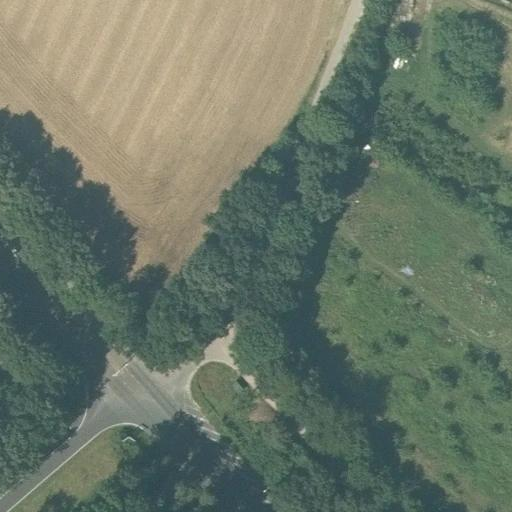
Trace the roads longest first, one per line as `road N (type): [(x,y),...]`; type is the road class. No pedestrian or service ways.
road 1 (track): [(214,334),(378,511)]
road 2 (tertiary): [(136,390),(0,238)]
road 3 (motorway): [(136,390),(0,507)]
road 4 (tertiary): [(244,511),(152,409)]
